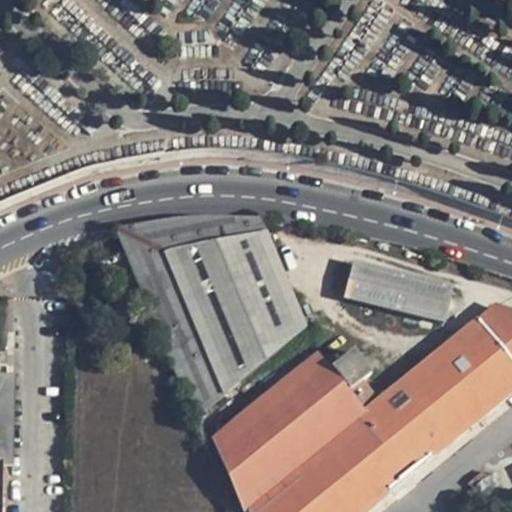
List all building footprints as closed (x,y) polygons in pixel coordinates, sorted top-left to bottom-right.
[(112,233),(129,276),(263,233),(255,215),(226,212),(217,211),(199,211),(193,211),(184,213),(173,216),(112,233)] [(263,233),(129,276),(192,420),(305,329),(263,233)] [(339,294),(343,284),(343,279),(342,273),(336,264),(329,260),(319,259),(313,261),(303,269),(301,275),(300,282),(303,292),(307,297),(317,301),(321,302),(328,301),(335,298),(339,294)] [(433,323),(442,285),(351,263),(342,299),(433,323)] [(511,315),(494,310),(363,416),(410,474),(511,390),(511,315)] [(317,361),(215,442),(248,508),(250,511),(363,511),(410,474),(363,416),(317,361)] [(491,488),(498,484),(492,474),(485,477),(482,472),(465,481),(469,488),(465,491),(471,500),(477,497),(480,501),(494,493),(491,488)]
